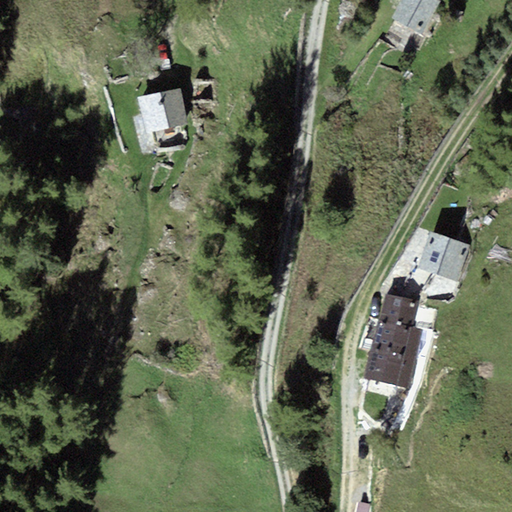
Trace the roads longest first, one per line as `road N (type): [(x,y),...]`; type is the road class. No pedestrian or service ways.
road 1 (track): [(290,511),(268,371),(326,0)]
road 2 (track): [(346,511),(347,361),(362,302),(511,52)]
